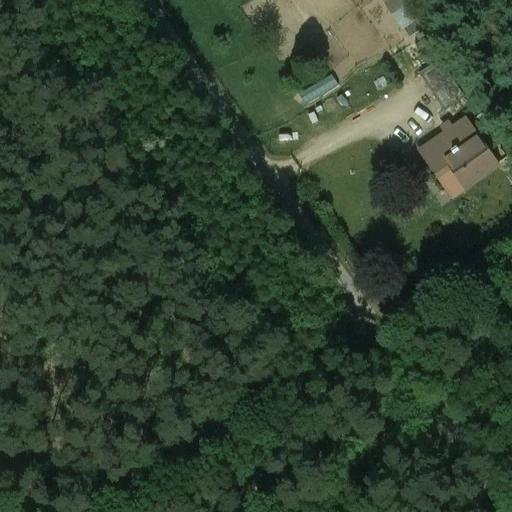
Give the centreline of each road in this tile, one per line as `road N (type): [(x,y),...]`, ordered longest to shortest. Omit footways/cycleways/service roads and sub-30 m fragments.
road 1 (unclassified): [(511,508),(151,0)]
road 2 (track): [(511,233),(383,322)]
